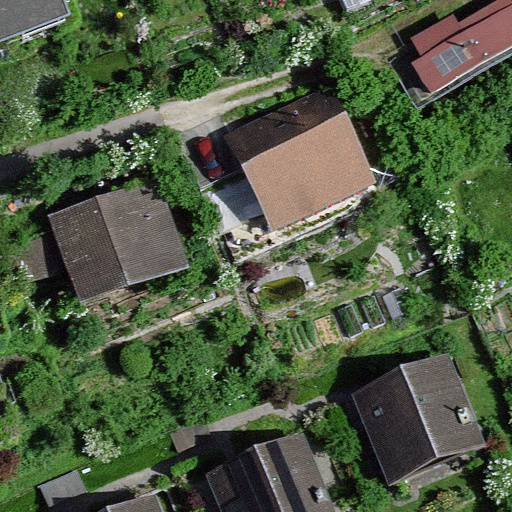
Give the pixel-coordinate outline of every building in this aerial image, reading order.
[(0,0),(0,65),(90,28),(78,0),(0,0)] [(432,90),(511,44),(511,0),(506,0),(458,27),(453,17),(414,39),(423,56),(415,60),(432,90)] [(331,97),(235,140),(274,224),(370,181),(331,97)] [(154,184),(54,220),(82,299),(182,264),(154,184)] [(451,366),(358,406),(395,493),(489,453),(451,366)] [(0,407),(0,452),(13,448),(0,407)] [(334,511),(308,446),(213,485),(224,511),(334,511)] [(169,511),(165,503),(145,511),(169,511)]
